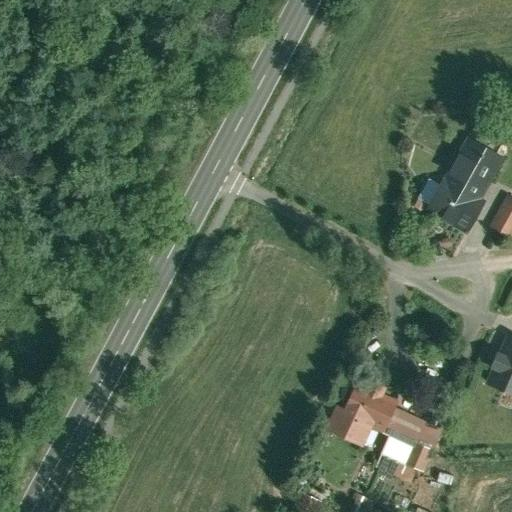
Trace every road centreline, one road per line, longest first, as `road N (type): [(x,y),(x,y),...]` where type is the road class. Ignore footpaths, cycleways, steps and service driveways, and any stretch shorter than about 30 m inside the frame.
road 1 (primary): [(33,511),(213,172)]
road 2 (residential): [(213,172),(394,272)]
road 3 (residential): [(476,316),(447,366),(410,366),(387,339),(394,272)]
road 4 (primary): [(213,172),(305,0)]
road 5 (residential): [(394,272),(496,270),(476,316)]
